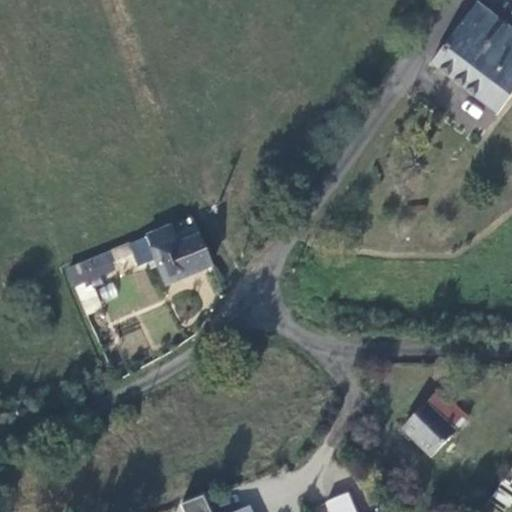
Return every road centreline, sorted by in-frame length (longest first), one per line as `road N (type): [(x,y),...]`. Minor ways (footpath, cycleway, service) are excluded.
road 1 (unclassified): [(463,0),(248,301)]
road 2 (unclassified): [(248,301),(231,325),(173,368),(95,407),(0,436)]
road 3 (unclassified): [(248,301),(324,345),(511,352)]
